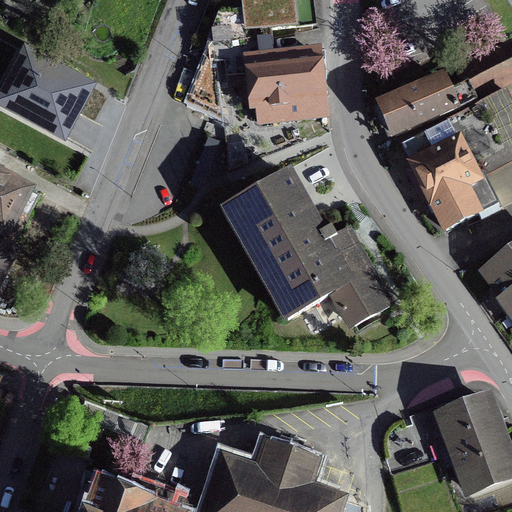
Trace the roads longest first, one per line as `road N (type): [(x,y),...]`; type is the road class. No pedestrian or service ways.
road 1 (residential): [(187,0),(46,372)]
road 2 (unclassified): [(344,0),(349,103),(376,185),(488,348)]
road 3 (residential): [(46,372),(408,383)]
road 4 (residential): [(408,383),(367,429),(369,511)]
road 5 (residential): [(46,372),(0,501)]
